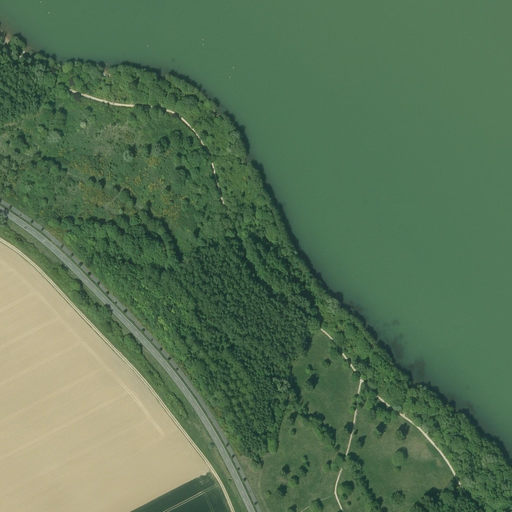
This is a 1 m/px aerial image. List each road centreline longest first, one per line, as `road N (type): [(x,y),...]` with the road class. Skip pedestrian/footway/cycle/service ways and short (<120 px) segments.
road 1 (track): [(483,511),(440,452),(360,378),(305,309),(262,283),(246,261),(208,152),(182,118),(162,108),(108,104),(53,81)]
road 2 (unclassified): [(0,210),(47,244),(160,360),(206,422),(251,511)]
road 3 (track): [(233,511),(151,390),(0,240)]
